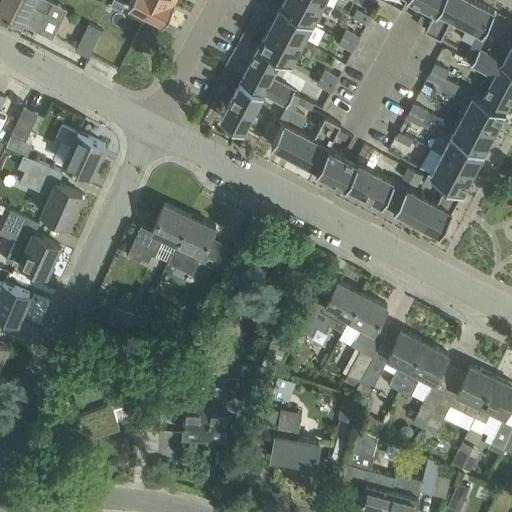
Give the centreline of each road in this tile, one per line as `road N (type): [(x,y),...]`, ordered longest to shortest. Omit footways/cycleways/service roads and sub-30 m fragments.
road 1 (residential): [(511,311),(154,128)]
road 2 (residential): [(0,465),(154,128)]
road 3 (residential): [(187,511),(95,497),(0,499)]
road 4 (residential): [(154,128),(0,48)]
road 5 (residential): [(154,128),(224,0)]
